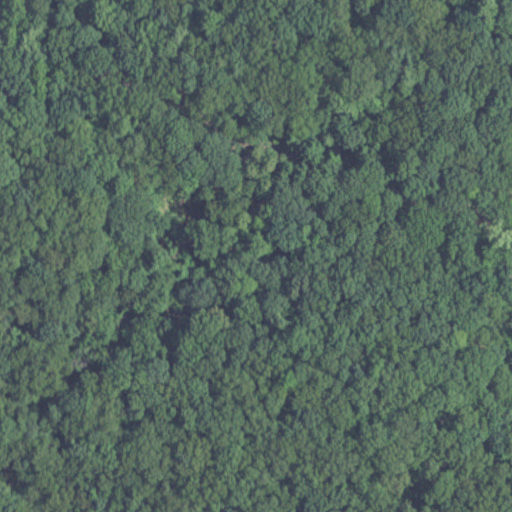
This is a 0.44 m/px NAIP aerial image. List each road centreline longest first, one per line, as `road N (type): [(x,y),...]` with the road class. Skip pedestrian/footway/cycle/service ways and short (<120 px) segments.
road 1 (residential): [(395,186),(346,183),(159,86),(117,80),(0,101)]
road 2 (residential): [(511,280),(466,198),(395,186)]
